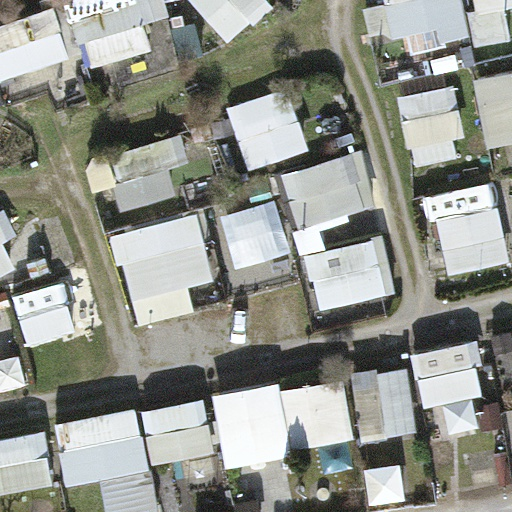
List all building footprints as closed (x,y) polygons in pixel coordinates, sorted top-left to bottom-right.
[(75,0),(91,68),(158,53),(151,20),(176,15),(172,0),(75,0)] [(199,0),(237,46),(282,11),(273,0),(199,0)] [(382,0),(387,46),(475,36),(471,0),(382,0)] [(511,41),(511,0),(477,0),(488,47),(511,41)] [(0,20),(0,80),(75,65),(64,7),(0,20)] [(511,72),(480,79),(496,151),(511,148),(511,72)] [(419,167),(474,155),(458,84),(403,96),(419,167)] [(334,153),(326,114),(286,122),(282,98),(238,107),(250,169),(334,153)] [(133,213),(193,196),(177,142),(117,159),(133,213)] [(305,231),(382,209),(366,153),(288,175),(305,231)] [(450,278),(511,268),(511,246),(502,184),(437,194),(450,278)] [(200,310),(193,287),(223,278),(203,212),(120,236),(147,325),(200,310)] [(0,284),(29,274),(6,216),(0,218),(0,284)] [(323,311),(401,301),(393,239),(314,249),(323,311)] [(427,403),(487,400),(484,345),(423,349),(427,403)] [(420,438),(418,369),(363,370),(366,440),(420,438)] [(219,398),(231,468),(361,446),(349,375),(219,398)] [(161,468),(184,463),(190,492),(227,484),(209,398),(149,410),(161,468)] [(109,482),(111,511),(160,511),(149,410),(63,419),(71,487),(109,482)] [(0,436),(0,494),(59,488),(52,430),(0,436)]
